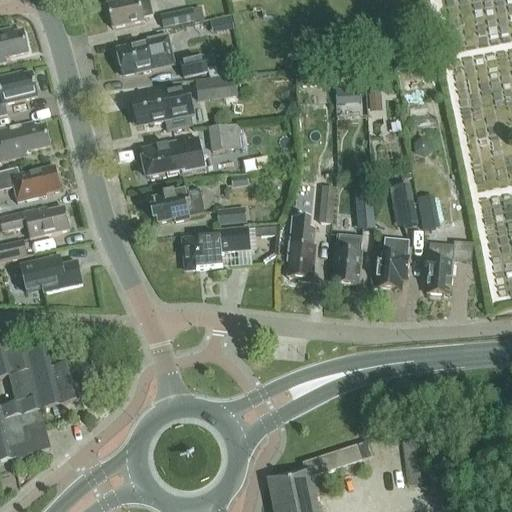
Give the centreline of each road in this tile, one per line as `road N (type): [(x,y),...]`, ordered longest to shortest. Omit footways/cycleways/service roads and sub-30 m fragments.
road 1 (residential): [(154,327),(104,223),(64,56),(40,0)]
road 2 (residential): [(154,327),(220,322),(378,340),(492,333)]
road 3 (secondary): [(229,432),(339,378),(511,356)]
